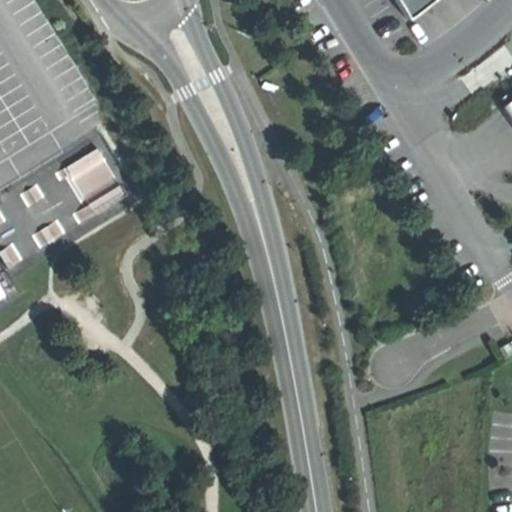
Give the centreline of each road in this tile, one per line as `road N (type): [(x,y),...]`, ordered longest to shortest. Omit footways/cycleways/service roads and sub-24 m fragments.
road 1 (secondary): [(266,259),(242,136),(181,2)]
road 2 (secondary): [(141,26),(187,94),(266,259)]
road 3 (secondary): [(266,259),(318,511)]
road 4 (unclassified): [(396,99),(511,285)]
road 5 (unclassified): [(511,7),(396,99)]
road 6 (residential): [(511,306),(392,367)]
